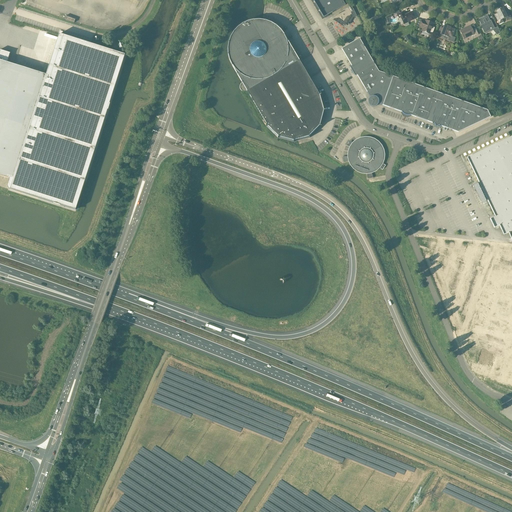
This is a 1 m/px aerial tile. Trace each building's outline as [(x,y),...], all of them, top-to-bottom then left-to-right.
[(313,0),(324,18),(345,5),(342,0),(313,0)] [(331,18),(332,18),(343,24),(345,24),(346,24),(346,23),(349,24),(353,17),(351,12),(352,11),(354,10),(351,6),(350,7),(331,18)] [(495,15),(499,24),(503,22),(503,21),(502,19),(507,17),(508,20),(511,18),(507,9),(504,10),(503,8),(502,8),(501,8),(498,9),(497,10),(496,11),(498,14),(495,15)] [(397,15),(399,18),(401,17),(404,24),(408,22),(415,19),(411,12),(407,14),(407,15),(405,15),(403,12),(397,15)] [(490,21),(487,15),(484,17),(482,18),(478,19),(481,25),(480,25),(484,33),(485,33),(486,33),(487,32),(488,31),(492,29),(493,30),(497,35),(500,33),(497,27),(498,28),(495,29),(491,20),(490,21)] [(229,43),(228,47),(228,51),(228,54),(229,57),(230,61),(232,65),(232,66),(234,69),(237,74),(247,91),(299,60),(294,52),(289,44),(288,41),(285,36),(284,34),(282,31),(279,28),(276,26),(273,24),(269,22),(266,21),(263,20),(259,20),(254,20),(251,21),(246,22),(243,24),(239,27),(236,30),(234,32),(231,36),(230,39),(229,43)] [(422,20),(420,27),(423,28),(422,31),(430,34),(430,32),(432,32),(434,28),(432,27),(433,23),(426,20),(425,21),(422,20)] [(438,35),(441,36),(441,34),(449,37),(448,40),(454,42),(455,38),(452,37),(454,30),(450,28),(451,27),(445,25),(443,30),(440,29),(438,35)] [(464,29),(460,31),(464,39),(471,36),(472,38),(478,35),(475,28),(472,30),(470,26),(466,28),(466,29),(465,29),(464,29)] [(53,56),(46,75),(13,179),(9,190),(75,211),(125,56),(60,34),(53,56)] [(379,71),(359,38),(342,49),(352,66),(361,82),(379,71)] [(0,174),(13,179),(46,75),(7,63),(10,54),(10,53),(0,49),(0,174)] [(247,91),(257,108),(263,117),(267,125),(268,126),(278,136),(279,137),(294,140),(309,136),(320,125),(324,110),(320,95),(315,87),(300,61),(300,60),(299,60),(247,91)] [(378,104),(378,103),(389,75),(379,71),(361,82),(370,97),(370,98),(369,98),(369,99),(369,100),(368,100),(368,101),(368,102),(368,103),(369,104),(369,105),(370,106),(371,106),(372,107),(373,107),(374,107),(375,107),(376,106),(377,106),(378,105),(378,104)] [(378,104),(423,120),(433,91),(389,75),(378,103),(378,104)] [(433,91),(423,120),(458,132),(491,117),(487,110),(433,91)] [(511,135),(467,157),(479,183),(474,185),(482,203),(488,201),(495,216),(490,219),(491,220),(490,220),(493,227),(494,227),(494,228),(499,225),(504,235),(511,231),(511,135)] [(349,156),(343,157),(344,163),(349,161),(351,165),(354,168),(354,169),(355,169),(358,171),(362,173),(363,173),(367,173),(367,179),(373,178),(372,172),(376,170),(379,167),(380,166),(382,168),(384,166),(381,164),(382,163),(382,164),(382,163),(383,159),(384,155),(384,154),(383,150),(381,146),(378,143),(378,142),(374,140),(370,138),(365,138),(361,139),(357,141),(356,141),(357,141),(353,144),(352,145),(350,143),(349,144),(349,145),(351,147),(350,147),(350,148),(349,151),(349,152),(349,156)] [(511,250),(506,249),(479,324),(503,333),(511,336),(511,250)] [(511,336),(503,333),(494,360),(511,366),(511,336)] [(511,366),(494,360),(487,378),(511,386),(511,366)]
